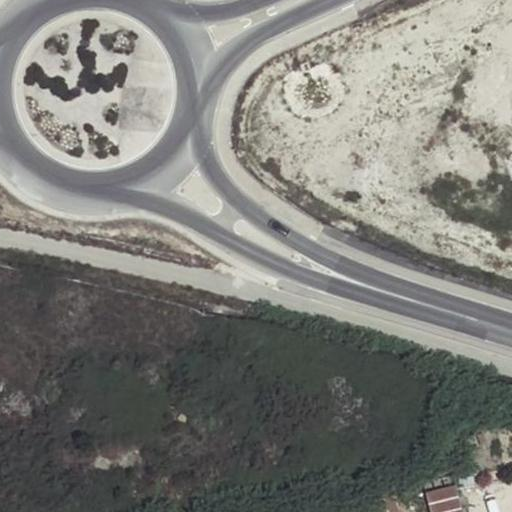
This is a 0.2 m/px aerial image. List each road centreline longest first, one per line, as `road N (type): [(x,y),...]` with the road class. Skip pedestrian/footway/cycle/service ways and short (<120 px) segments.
road 1 (primary): [(108,193),(178,211),(313,281),(511,338)]
road 2 (primary): [(511,330),(284,234),(224,186),(195,123)]
road 3 (secondary): [(202,75),(283,17),(324,0)]
road 4 (primary): [(2,131),(38,175),(71,190),(108,193)]
